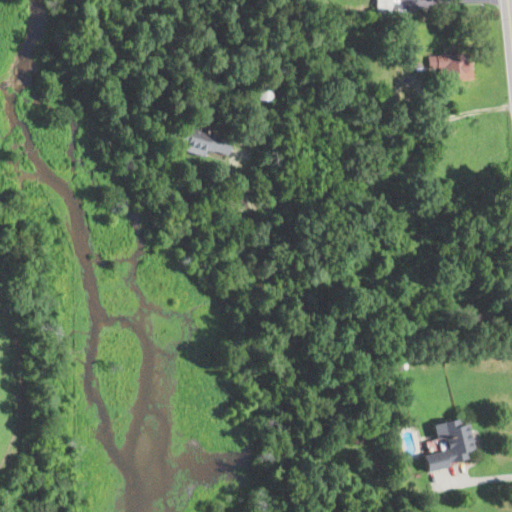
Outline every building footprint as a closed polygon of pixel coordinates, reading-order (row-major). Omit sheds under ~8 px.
[(391,0),(391,12),(375,12),(375,0),(391,0)] [(470,53),(472,79),(440,81),(439,68),(429,69),(428,56),(470,53)] [(356,65),(356,75),(345,75),(345,64),(356,65)] [(273,99),(268,102),(261,101),(257,96),(257,77),(274,78),(273,99)] [(230,143),(227,154),(226,155),(213,151),(212,153),(205,151),(204,157),(183,151),(185,144),(178,143),(183,126),(231,140),(230,143)] [(395,372),(388,373),(386,360),(393,359),(395,372)] [(458,419),(460,426),(468,424),(474,450),(467,452),(468,459),(447,464),(447,467),(426,472),(426,471),(422,456),(445,451),(442,439),(436,440),(433,425),(458,419)]
